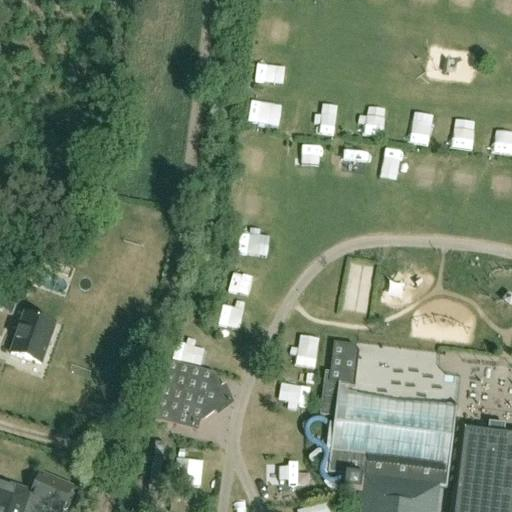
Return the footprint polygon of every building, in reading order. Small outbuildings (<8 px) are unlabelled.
[(477,15),(477,0),(456,0),(456,15),(477,15)] [(267,33),(297,31),(296,9),(266,10),(267,33)] [(260,79),(296,80),(297,53),(260,52),(260,79)] [(267,126),(294,116),(286,97),(259,107),(267,126)] [(316,121),(335,121),(335,103),(316,103),(316,121)] [(390,138),(390,106),(370,106),(370,138),(390,138)] [(409,113),(408,144),(428,144),(428,114),(409,113)] [(334,136),(335,123),(313,122),(313,135),(334,136)] [(484,123),(483,141),(504,142),(505,124),(484,123)] [(440,148),(463,149),(464,131),(441,130),(440,148)] [(503,157),(504,143),(480,143),(480,156),(503,157)] [(340,168),(361,170),(364,146),(342,144),(340,168)] [(383,151),(381,172),(398,174),(401,153),(383,151)] [(420,169),(442,171),(444,157),(422,154),(420,169)] [(469,187),(489,187),(489,164),(469,163),(469,187)] [(511,193),(511,169),(502,169),(501,193),(511,193)] [(248,259),(277,260),(277,241),(248,240),(248,259)] [(41,366),(55,326),(25,315),(10,355),(41,366)] [(232,315),(228,337),(253,341),(257,319),(232,315)] [(182,362),(204,368),(209,347),(187,342),(182,362)] [(328,476),(345,479),(439,490),(439,488),(447,489),(457,406),(455,406),(454,408),(403,404),(348,395),(348,389),(355,389),(359,354),(354,348),(333,345),(330,375),(325,374),(320,417),(334,419),(328,476)] [(319,373),(322,361),(304,357),(302,369),(319,373)] [(219,410),(223,394),(215,375),(168,363),(153,421),(198,433),(200,422),(202,422),(219,410)] [(511,511),(511,432),(459,427),(449,511),(511,511)] [(275,457),(305,456),(304,430),(274,432),(275,457)] [(193,492),(210,492),(211,465),(194,464),(193,492)] [(40,476),(32,495),(30,501),(39,505),(55,511),(61,511),(62,510),(65,511),(69,510),(74,498),(73,494),(69,493),(71,489),(40,476)] [(311,478),(285,480),(286,509),(313,508),(311,478)] [(436,511),(439,490),(345,479),(360,495),(357,511),(436,511)] [(36,511),(39,505),(30,501),(32,495),(0,484),(0,511),(36,511)] [(195,511),(196,502),(182,502),(181,511),(195,511)]
